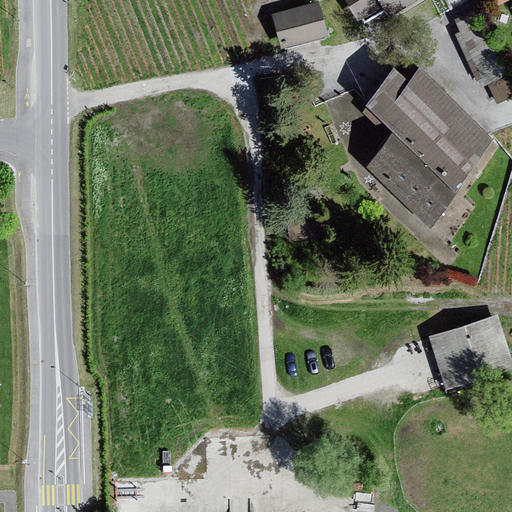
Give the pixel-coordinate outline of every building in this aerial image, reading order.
[(412,0),(338,0),(359,33),(412,0)] [(511,2),(511,0),(487,0),(494,12),(511,2)] [(323,41),(315,5),(266,16),(274,52),(323,41)] [(422,223),(491,135),(410,71),(401,82),(385,69),(353,109),(385,134),(356,171),(422,223)] [(491,317),(423,339),(440,392),(508,369),(491,317)]
